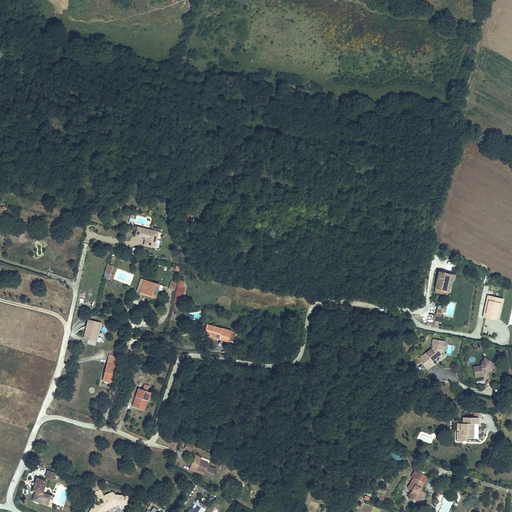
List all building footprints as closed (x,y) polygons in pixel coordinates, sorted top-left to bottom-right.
[(161,230),(140,225),(136,237),(142,239),(143,234),(149,235),(147,244),(156,246),(159,238),(161,230)] [(435,292),(440,293),(441,289),(449,290),(451,278),(455,278),(456,273),(439,270),(435,292)] [(156,283),(140,278),(136,290),(152,295),(156,283)] [(181,291),(182,287),(173,285),(169,299),(175,301),(177,290),(181,291)] [(499,300),(485,297),(483,305),(485,306),(483,314),(494,317),(497,304),(498,305),(499,300)] [(485,306),(483,305),(480,317),(493,320),(494,317),(483,314),(485,306)] [(82,334),(90,337),(91,332),(96,333),(100,320),(88,316),(82,334)] [(226,337),(229,327),(208,321),(205,331),(226,337)] [(231,339),(234,328),(229,327),(226,337),(231,339)] [(441,339),(432,338),(431,344),(432,345),(426,350),(432,358),(438,354),(440,357),(443,354),(440,350),(438,349),(438,348),(440,348),(442,348),(443,344),(440,344),(441,339)] [(110,361),(113,352),(105,350),(102,359),(110,361)] [(487,360),(480,356),(477,361),(477,362),(469,364),(472,374),(479,372),(480,376),(484,375),(482,369),(481,368),(482,367),(483,368),(485,369),(487,366),(485,364),(487,360)] [(97,375),(105,378),(110,361),(102,359),(97,375)] [(134,386),(128,403),(137,406),(140,396),(145,398),(147,390),(134,386)] [(460,415),(460,421),(460,427),(460,430),(465,429),(465,436),(476,436),(475,415),(460,415)] [(192,452),(187,465),(211,475),(214,465),(205,462),(206,460),(198,457),(198,454),(192,452)] [(424,478),(427,472),(414,466),(411,472),(424,478)] [(49,469),(46,476),(55,479),(57,472),(49,469)] [(409,491),(417,495),(421,486),(419,485),(421,482),(422,483),(424,478),(411,472),(407,481),(412,483),(409,491)] [(42,492),(46,481),(37,477),(33,490),(37,491),(36,493),(35,493),(32,499),(47,505),(49,500),(40,497),(42,492)] [(127,503),(128,495),(115,493),(115,494),(110,496),(108,491),(104,493),(103,490),(95,494),(97,497),(100,496),(102,499),(97,502),(94,500),(86,511),(87,511),(98,511),(102,507),(106,505),(107,507),(119,502),(127,503)] [(203,511),(207,506),(197,500),(189,511),(203,511)]
